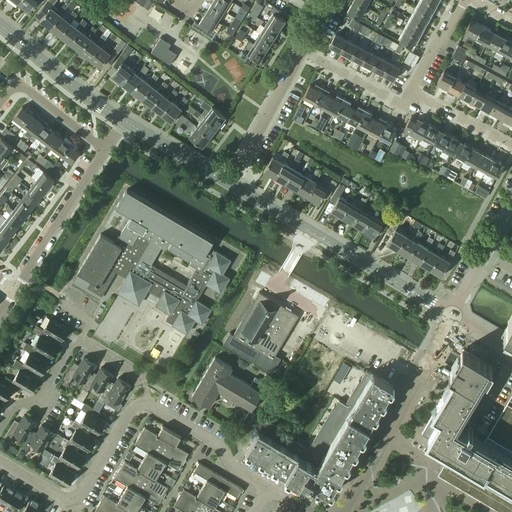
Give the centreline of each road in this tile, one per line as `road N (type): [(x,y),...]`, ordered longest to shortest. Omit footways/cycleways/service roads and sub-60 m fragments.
road 1 (tertiary): [(451,315),(231,185)]
road 2 (residential): [(337,511),(451,315)]
road 3 (tertiary): [(124,122),(0,24)]
road 4 (residential): [(231,185),(302,53)]
road 5 (residential): [(25,275),(106,149)]
road 6 (residential): [(265,490),(230,467),(219,448),(147,405)]
road 7 (residential): [(408,91),(400,106),(302,53)]
road 8 (residential): [(69,502),(130,410),(147,405)]
road 9 (residential): [(451,315),(511,206)]
road 10 (tertiary): [(231,185),(124,122)]
road 11 (residential): [(0,429),(13,407),(41,397),(76,341)]
